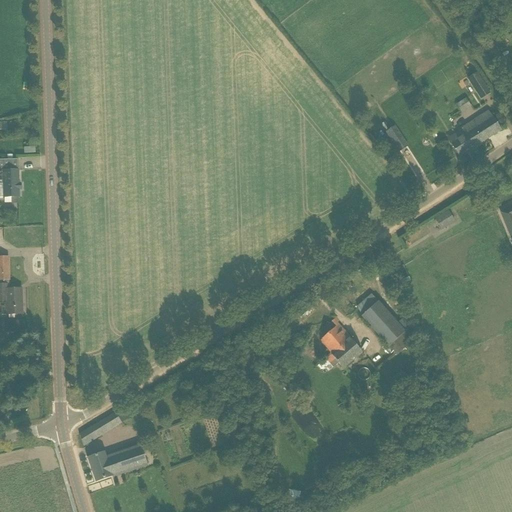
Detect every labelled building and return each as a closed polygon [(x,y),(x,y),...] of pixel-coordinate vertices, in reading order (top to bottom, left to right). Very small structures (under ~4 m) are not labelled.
[(467,79),(481,100),(491,94),(477,72),(467,79)] [(466,125),(458,130),(462,137),(450,144),(459,158),(501,130),(489,111),(466,126),(466,125)] [(385,133),(399,153),(407,147),(394,127),(385,133)] [(19,197),(18,170),(0,170),(0,184),(3,184),(3,198),(19,197)] [(449,210),(434,217),(440,229),(454,223),(449,210)] [(0,281),(9,281),(8,257),(0,257),(0,281)] [(0,293),(1,306),(1,315),(23,315),(22,289),(6,289),(6,284),(0,284),(0,293)] [(378,302),(361,317),(388,347),(405,333),(378,302)] [(332,322),(311,340),(326,359),(331,355),(343,369),(362,353),(350,339),(348,340),(332,322)] [(79,435),(83,446),(119,424),(115,413),(79,435)] [(142,447),(126,452),(107,459),(104,452),(87,458),(96,482),(148,464),(142,447)] [(299,495),(290,493),(288,502),(297,504),(299,495)]
